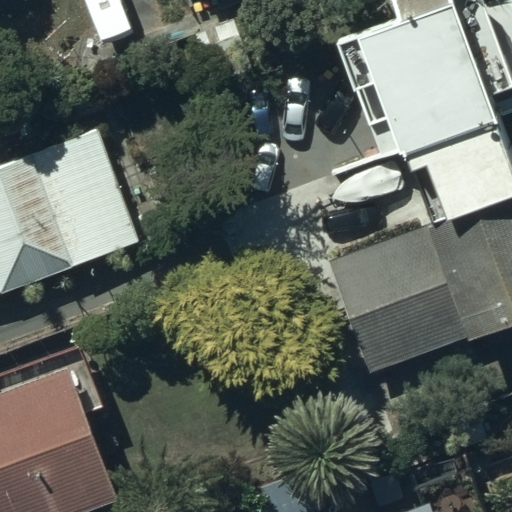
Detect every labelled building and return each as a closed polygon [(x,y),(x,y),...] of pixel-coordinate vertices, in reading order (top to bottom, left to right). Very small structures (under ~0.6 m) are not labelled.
[(444,213),(511,185),(511,163),(487,89),(511,80),(511,82),(511,0),(392,0),(397,14),(356,29),(396,142),(402,140),(409,161),(423,157),(444,213)] [(0,283),(1,286),(138,237),(99,127),(0,162),(0,283)] [(511,185),(444,213),(326,259),(367,369),(511,315),(511,185)] [(62,360),(0,383),(0,511),(36,511),(37,511),(65,511),(113,494),(62,360)] [(511,511),(509,511),(434,511),(428,494),(381,511),(511,511)]
